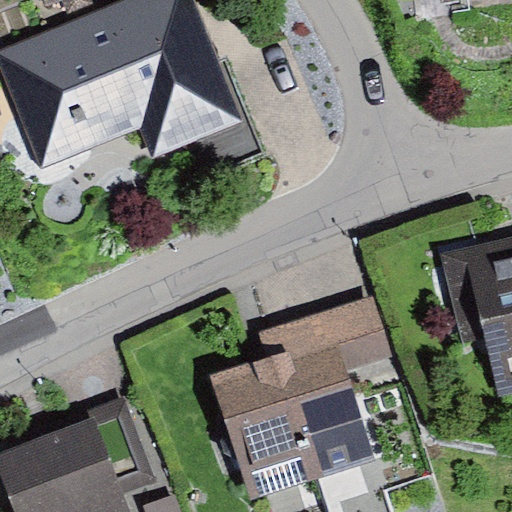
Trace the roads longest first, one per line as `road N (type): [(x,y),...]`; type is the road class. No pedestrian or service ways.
road 1 (residential): [(381,170),(336,216),(0,365)]
road 2 (residential): [(329,0),(358,31),(381,97),(381,170)]
road 3 (residential): [(381,170),(511,144)]
